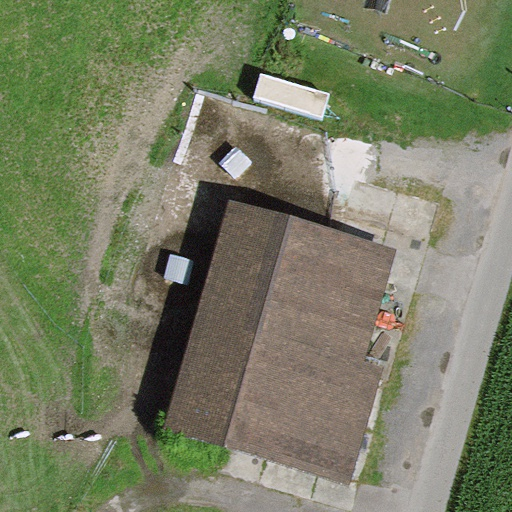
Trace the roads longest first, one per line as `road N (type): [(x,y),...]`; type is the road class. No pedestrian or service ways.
road 1 (track): [(104,511),(253,482),(378,511)]
road 2 (unclassified): [(425,511),(511,247)]
